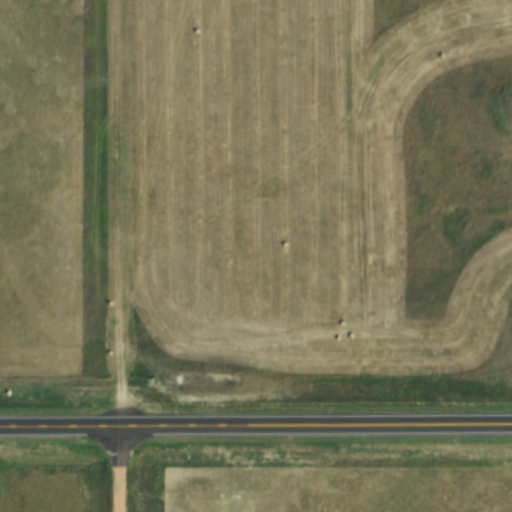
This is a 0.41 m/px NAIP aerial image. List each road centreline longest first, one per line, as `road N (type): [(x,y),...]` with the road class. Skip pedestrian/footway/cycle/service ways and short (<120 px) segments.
road 1 (track): [(122,398),(296,402),(334,396),(354,382),(364,322),(362,110),(402,56),(430,42),(511,26)]
road 2 (tertiary): [(0,429),(511,425)]
road 3 (track): [(122,428),(118,0)]
